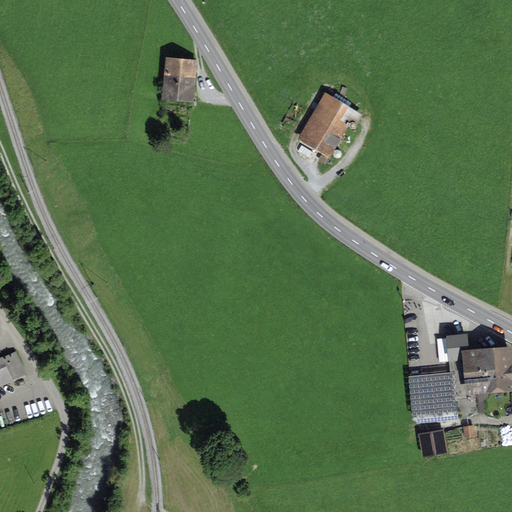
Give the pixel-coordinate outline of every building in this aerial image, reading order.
[(164,96),(192,99),(196,61),(171,59),(170,68),(166,68),(164,96)] [(302,137),(329,153),(343,129),(345,126),(347,127),(348,127),(349,128),(350,128),(351,129),(359,115),(327,96),(302,137)] [(452,361),(457,417),(468,416),(477,411),(476,391),(511,388),(511,379),(511,365),(510,366),(508,350),(479,352),(479,347),(467,348),(466,336),(437,339),(440,362),(452,361)] [(0,380),(2,384),(17,377),(15,372),(22,369),(15,353),(0,359),(0,380)] [(413,421),(455,418),(452,372),(410,374),(413,421)] [(465,429),(466,436),(474,435),(473,427),(465,429)] [(441,432),(421,436),(425,454),(445,451),(441,432)]
